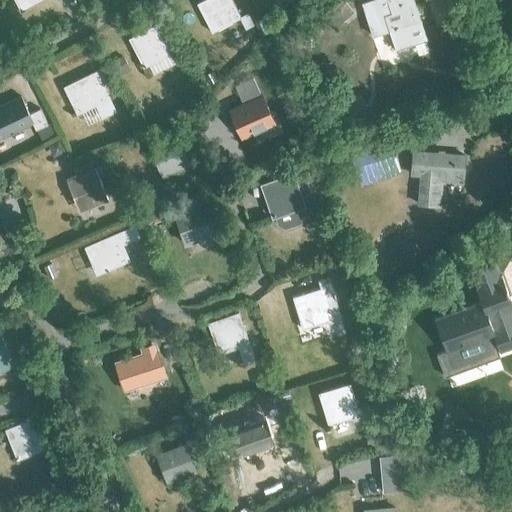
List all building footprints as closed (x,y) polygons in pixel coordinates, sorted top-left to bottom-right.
[(201,0),(196,3),(211,32),(241,17),(231,0),(201,0)] [(345,0),(320,21),(328,31),(355,8),(347,0),(345,0)] [(414,0),(371,0),(361,4),(372,36),(390,30),(396,49),(427,39),(414,0)] [(128,37),(143,67),(172,53),(157,23),(128,37)] [(112,61),(120,76),(130,70),(123,56),(112,61)] [(102,119),(115,112),(96,72),(64,87),(70,100),(77,96),(83,109),(95,104),(102,119)] [(235,107),(229,110),(235,122),(241,120),(247,133),(273,122),(262,97),(267,94),(262,82),(231,96),(235,107)] [(21,96),(0,106),(0,132),(2,138),(32,123),(36,130),(47,124),(40,109),(29,113),(21,96)] [(173,173),(190,166),(177,135),(148,146),(158,170),(169,165),(173,173)] [(336,158),(340,170),(371,161),(367,148),(336,158)] [(442,179),(463,181),(465,155),(413,151),(412,174),(421,175),(418,204),(440,206),(442,179)] [(95,168),(87,171),(84,163),(72,167),(76,176),(66,180),(76,204),(87,199),(91,207),(108,200),(95,168)] [(309,192),(321,188),(314,169),(302,173),(302,172),(293,175),(292,174),(261,185),(272,216),(274,216),(277,225),(285,228),(302,222),(305,215),(302,206),(303,205),(300,196),(310,193),(309,192)] [(174,213),(184,244),(215,233),(209,215),(221,211),(216,198),(174,213)] [(102,271),(128,260),(121,245),(141,237),(135,224),(85,247),(90,259),(95,256),(102,271)] [(320,288),(292,297),(302,329),(326,321),(327,324),(341,319),(328,278),(317,281),(320,288)] [(511,306),(489,315),(484,301),(436,319),(448,352),(494,334),(498,343),(511,338),(511,306)] [(244,365),(254,361),(237,311),(206,322),(217,355),(238,347),(244,365)] [(0,369),(2,373),(14,367),(0,337),(0,369)] [(125,360),(135,387),(165,376),(155,349),(125,360)] [(266,373),(253,377),(257,390),(269,387),(266,373)] [(317,394),(326,425),(358,416),(349,385),(317,394)] [(195,397),(186,400),(196,431),(205,428),(195,397)] [(276,440),(267,414),(227,429),(236,454),(276,440)] [(4,429),(16,460),(47,448),(35,417),(4,429)] [(156,455),(165,482),(195,471),(185,445),(156,455)] [(74,502),(78,511),(90,511),(84,498),(74,502)]
